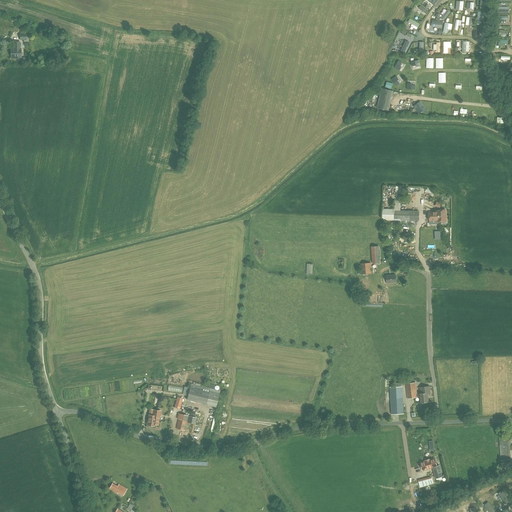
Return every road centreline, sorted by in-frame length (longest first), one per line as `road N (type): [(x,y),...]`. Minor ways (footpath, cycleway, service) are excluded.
road 1 (track): [(31,263),(237,213),(357,120),(471,122),(511,138)]
road 2 (unclassified): [(511,420),(309,427),(201,447),(57,413)]
road 3 (unclassified): [(57,413),(40,361),(40,285),(0,194)]
